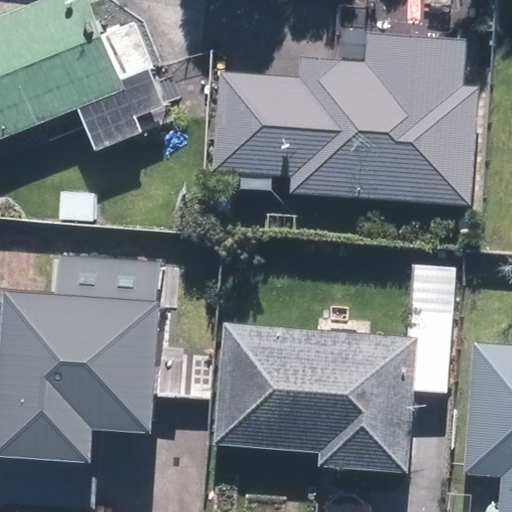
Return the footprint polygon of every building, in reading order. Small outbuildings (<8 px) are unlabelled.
[(42,0),(0,17),(0,138),(127,87),(91,0),(42,0)] [(454,0),(395,0),(394,28),(453,30),(454,0)] [(223,72),(217,169),(297,174),(296,189),(474,201),(482,87),(465,85),(469,40),(371,34),(369,65),(304,61),(303,78),(223,72)] [(0,295),(0,505),(87,511),(92,427),(147,430),(155,305),(0,295)] [(418,336),(228,322),(220,441),(327,449),(327,461),(408,467),(418,336)] [(511,511),(511,345),(479,344),(470,472),(505,474),(501,511),(511,511)]
